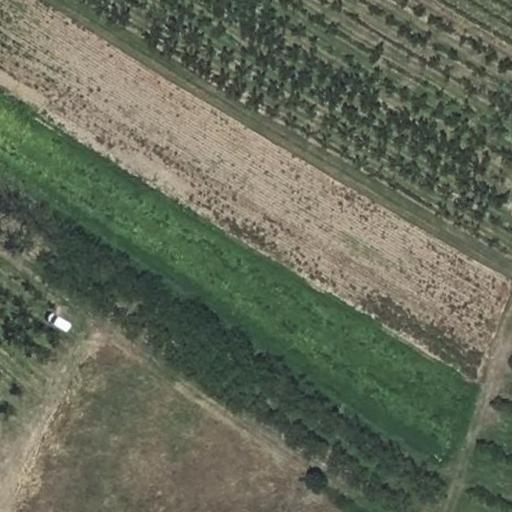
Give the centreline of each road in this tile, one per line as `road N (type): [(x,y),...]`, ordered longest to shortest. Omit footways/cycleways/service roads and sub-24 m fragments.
road 1 (track): [(386,511),(115,340),(80,341)]
road 2 (track): [(0,271),(80,341),(0,492)]
road 3 (track): [(447,511),(511,323)]
